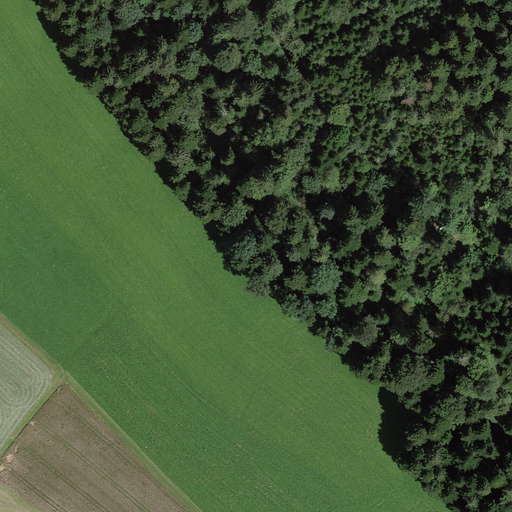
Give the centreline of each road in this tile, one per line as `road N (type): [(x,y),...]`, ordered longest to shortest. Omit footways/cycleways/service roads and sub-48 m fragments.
road 1 (track): [(459,249),(398,194),(302,79),(260,0)]
road 2 (track): [(0,316),(203,511)]
